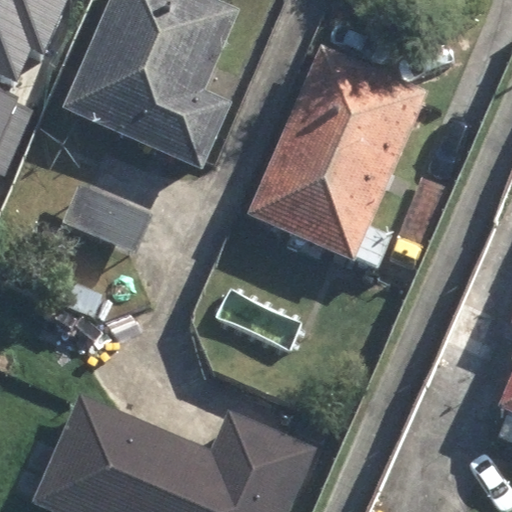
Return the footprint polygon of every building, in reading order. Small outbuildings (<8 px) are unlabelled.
[(0,0),(0,71),(17,79),(31,47),(45,53),(68,0),(0,0)] [(207,97),(242,16),(203,0),(113,0),(63,117),(203,176),(232,108),(207,97)] [(371,229),(429,93),(321,47),(246,219),(354,266),(357,260),(381,270),(394,239),(371,229)] [(0,171),(6,175),(34,111),(17,103),(19,97),(0,88),(0,171)] [(154,215),(79,183),(63,222),(138,253),(154,215)] [(511,326),(511,330),(511,377),(496,415),(508,420),(497,443),(511,449),(511,326)] [(229,415),(211,456),(82,398),(31,510),(36,511),(295,511),(321,456),(229,415)]
